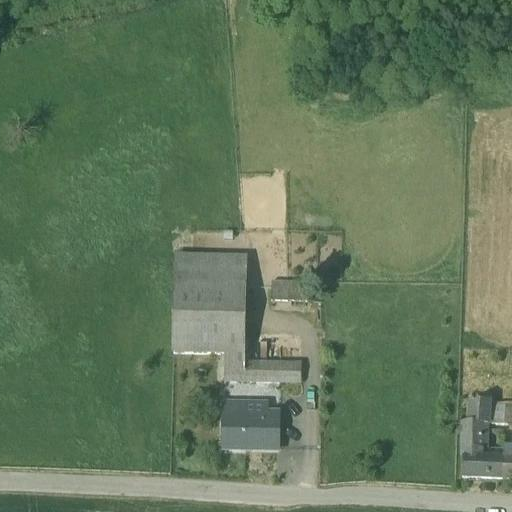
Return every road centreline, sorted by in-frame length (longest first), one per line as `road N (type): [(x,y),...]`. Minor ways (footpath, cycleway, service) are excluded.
road 1 (unclassified): [(378,511),(0,475)]
road 2 (unknown): [(163,487),(192,400),(298,383)]
